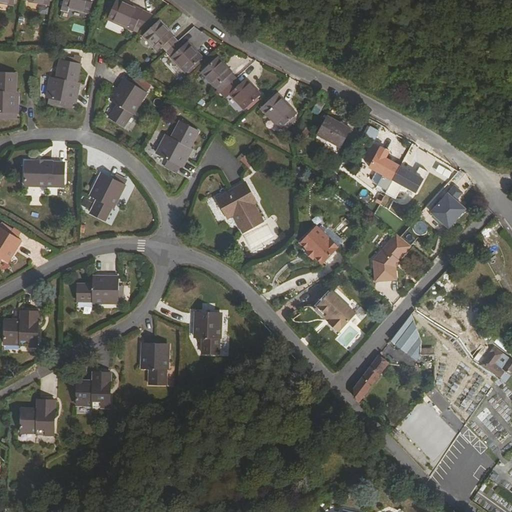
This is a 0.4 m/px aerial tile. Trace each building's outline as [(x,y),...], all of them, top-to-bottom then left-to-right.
[(92,0),(63,0),(61,11),(68,13),(69,9),(89,14),(92,0)] [(152,15),(117,0),(116,0),(108,20),(134,31),(135,27),(140,29),(152,15)] [(178,43),(173,38),(175,36),(159,21),(143,36),(158,52),(163,47),(167,52),(178,43)] [(188,72),(191,76),(202,66),(198,62),(202,58),(188,42),(183,47),(178,43),(167,52),(172,57),(171,58),(186,74),(188,72)] [(232,73),(218,58),(201,73),(216,89),(221,84),(226,88),(236,79),(231,74),(232,73)] [(50,79),(46,99),(77,105),(81,84),(79,84),(82,66),(61,62),(58,80),(50,79)] [(0,112),(18,113),(19,92),(17,92),(18,75),(0,74),(0,112)] [(261,95),(247,79),(241,84),(236,79),(226,88),(231,94),(229,95),(244,110),(247,108),(249,111),(260,101),(257,98),(261,95)] [(136,88),(125,81),(111,102),(118,106),(110,119),(123,128),(131,115),(133,116),(145,98),(134,91),(136,88)] [(297,114),(278,93),(261,109),(281,130),(297,114)] [(317,137),(341,151),(352,133),(328,118),(317,137)] [(156,154),(183,169),(191,154),(189,153),(191,149),(199,133),(180,123),(171,139),(169,143),(164,140),(156,154)] [(372,127),(367,136),(375,140),(380,132),(372,127)] [(365,160),(372,164),(380,149),(374,145),(365,160)] [(376,188),(386,193),(401,166),(386,158),(390,150),(382,146),(380,149),(372,164),(370,168),(363,165),(355,181),(373,190),(376,188)] [(64,188),(65,164),(25,163),(25,187),(64,188)] [(386,193),(395,198),(402,186),(416,193),(427,172),(420,167),(419,168),(414,165),(410,171),(401,166),(386,193)] [(91,197),(98,200),(91,214),(107,223),(113,209),(114,209),(125,189),(124,188),(127,183),(120,179),(117,185),(113,183),(114,180),(102,175),(91,197)] [(256,205),(245,184),(216,200),(228,221),(233,218),(243,236),(263,224),(253,207),(256,205)] [(455,185),(432,213),(450,228),(466,208),(456,200),(463,192),(455,185)] [(376,203),(380,205),(385,196),(380,194),(376,203)] [(426,231),(427,222),(418,221),(417,230),(426,231)] [(0,260),(1,259),(8,263),(22,241),(18,239),(11,235),(13,231),(5,226),(1,232),(0,230),(0,260)] [(300,244),(323,266),(340,249),(317,227),(300,244)] [(11,235),(18,239),(21,234),(14,230),(13,231),(11,235)] [(398,280),(396,265),(412,247),(397,234),(374,261),(376,282),(398,280)] [(93,302),(93,303),(116,304),(116,299),(121,298),(121,287),(118,287),(119,278),(94,277),(94,285),(78,284),(77,302),(93,302)] [(330,323),(329,324),(338,333),(339,332),(340,333),(356,315),(331,292),(315,310),(330,323)] [(20,345),(20,347),(38,348),(39,313),(21,312),(21,325),(5,324),(5,345),(20,345)] [(196,312),(195,338),(203,338),(202,354),(220,354),(220,338),(221,338),(222,315),(208,315),(208,312),(196,312)] [(412,315),(390,342),(412,357),(421,343),(412,315)] [(141,346),(140,370),(150,370),(149,385),(164,386),(165,370),(168,370),(168,346),(141,346)] [(503,354),(494,348),(481,365),(499,377),(504,370),(511,375),(511,373),(511,360),(509,358),(502,367),(497,363),(503,354)] [(356,400),(359,402),(388,364),(378,357),(354,388),(356,400)] [(93,385),(78,384),(77,404),(93,404),(93,406),(101,406),(101,407),(110,408),(110,397),(111,390),(111,373),(94,372),(93,381),(93,385)] [(440,414),(450,404),(438,391),(427,401),(440,414)] [(22,412),(21,433),(37,434),(37,435),(54,436),(55,400),(38,400),(37,413),(22,412)]
